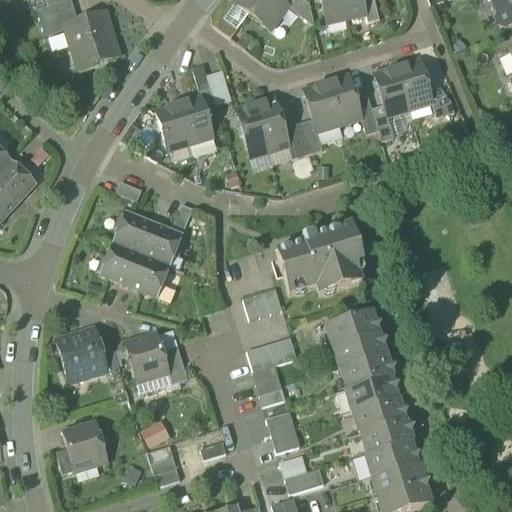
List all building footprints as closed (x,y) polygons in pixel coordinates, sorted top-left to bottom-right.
[(43,0),(47,11),(70,4),(68,0),(43,0)] [(233,8),(234,9),(247,19),(268,34),(285,11),(286,10),(273,0),(272,0),(239,0),(233,8)] [(285,11),(313,31),(308,9),(296,0),(272,0),(273,0),(286,10),(285,11)] [(325,27),(344,23),(339,0),(315,0),(317,7),(320,8),(325,27)] [(339,0),(344,23),(364,18),(361,4),(360,0),(339,0)] [(497,29),(502,32),(511,27),(511,0),(495,0),(491,2),(491,3),(497,17),(494,21),(497,29)] [(211,30),(230,44),(237,34),(236,34),(223,24),(234,9),(233,8),(224,1),(209,21),(211,30)] [(364,18),(367,28),(378,25),(373,2),(361,4),(364,18)] [(76,26),(70,4),(47,11),(35,15),(43,41),(66,35),(64,29),(76,26)] [(236,34),(247,19),(234,9),(223,24),(236,34)] [(66,35),(78,73),(117,61),(104,17),(76,26),(64,29),(66,35)] [(511,56),(497,62),(505,81),(511,79),(511,81),(511,56)] [(419,67),(396,74),(408,114),(430,107),(431,107),(428,97),(419,67)] [(198,96),(209,93),(205,81),(202,70),(191,73),(198,96)] [(395,118),(408,114),(396,74),(373,81),(382,111),(385,121),(386,121),(395,118)] [(221,76),(205,81),(209,93),(215,111),(230,106),(221,76)] [(348,82),(325,89),(337,129),(359,123),(360,122),(355,105),(348,82)] [(315,136),(337,129),(325,89),(302,96),(311,125),(314,136),(315,136)] [(430,107),(435,124),(453,119),(450,107),(439,93),(428,97),(431,107),(430,107)] [(364,140),(377,136),(370,114),(366,101),(355,105),(360,122),(359,123),(364,140)] [(200,103),(177,110),(189,150),(212,143),(200,103)] [(274,104),(254,110),(268,156),(287,150),(282,133),(282,130),(284,128),(281,119),(278,118),(274,104)] [(167,157),(189,150),(177,110),(154,117),(166,157),(167,157)] [(249,162),(268,156),(254,110),(235,116),(239,130),(237,132),(239,141),(243,142),(249,162)] [(382,111),(370,114),(377,136),(380,147),(392,143),(386,121),(385,121),(382,111)] [(402,141),(395,118),(386,121),(392,143),(402,141)] [(311,125),(299,128),(309,159),(321,156),(320,150),(315,136),(314,136),(311,125)] [(291,165),(309,159),(299,128),(282,133),(287,150),(291,165)] [(119,147),(137,157),(143,147),(135,143),(140,135),(130,129),(119,147)] [(341,144),(337,129),(315,136),(320,150),(341,144)] [(212,143),(189,150),(192,161),(193,163),(216,156),(212,143)] [(189,150),(167,157),(171,168),(192,161),(189,150)] [(287,150),(268,156),(272,170),(291,165),(287,150)] [(253,176),(272,170),(268,156),(249,162),(253,176)] [(0,227),(35,190),(0,157),(0,227)] [(115,198),(136,207),(141,196),(119,187),(115,198)] [(171,232),(182,237),(192,215),(181,210),(171,232)] [(99,281),(155,304),(160,291),(181,240),(125,217),(99,281)] [(315,291),(318,300),(323,298),(321,294),(332,291),(334,295),(360,287),(354,267),(361,265),(350,229),(337,232),(334,231),(329,232),(327,235),(314,239),(313,238),(300,242),(302,247),(288,251),(285,250),(280,251),(278,254),(275,255),(288,299),(293,298),(292,294),(303,291),(304,294),(315,291)] [(174,296),(160,291),(155,304),(169,309),(174,296)] [(193,298),(200,320),(223,313),(216,291),(193,298)] [(242,305),(248,326),(281,316),(274,295),(242,305)] [(332,353),(333,353),(333,352),(376,339),(375,336),(378,330),(372,326),(369,317),(325,330),(332,353)] [(55,347),(66,383),(81,379),(83,382),(105,376),(106,375),(99,352),(94,335),(55,347)] [(156,340),(161,355),(176,350),(171,335),(156,340)] [(340,375),(341,375),(340,374),(383,361),(381,352),(384,346),(378,343),(377,338),(376,339),(333,352),(333,353),(340,375)] [(123,350),(135,388),(166,378),(167,378),(161,355),(156,340),(123,350)] [(245,357),(252,378),(274,371),(296,365),(289,343),(245,357)] [(105,376),(106,379),(118,376),(110,349),(99,352),(106,375),(105,376)] [(166,378),(170,390),(186,385),(176,350),(161,355),(167,378),(166,378)] [(341,375),(347,395),(389,383),(391,383),(390,379),(393,372),(387,369),(384,360),(383,361),(340,374),(341,375)] [(251,378),(254,390),(277,383),(274,371),(252,378),(251,378)] [(166,378),(135,388),(139,400),(170,390),(166,378)] [(68,387),(83,382),(81,379),(66,383),(68,387)] [(281,394),(277,383),(254,390),(258,401),(281,394)] [(352,419),(353,419),(352,417),(395,404),(393,396),(396,390),(390,386),(389,383),(347,395),(345,396),(351,417),(352,419)] [(284,406),(281,394),(258,401),(261,413),(284,406)] [(351,417),(345,396),(332,400),(339,421),(351,417)] [(359,439),(360,439),(403,426),(402,422),(405,416),(399,413),(396,404),(395,404),(352,417),(353,419),(359,439)] [(265,425),(270,442),(293,435),(288,418),(265,425)] [(360,439),(366,459),(367,460),(409,448),(411,448),(408,439),(411,432),(405,429),(404,425),(403,426),(360,439)] [(159,426),(138,437),(148,455),(169,444),(159,426)] [(85,469),(86,473),(95,470),(106,467),(95,429),(62,438),(66,454),(72,473),(85,469)] [(298,453),(293,435),(270,442),(275,459),(298,453)] [(198,455),(202,466),(225,459),(221,448),(198,455)] [(371,483),(372,483),(372,482),(415,469),(414,466),(417,459),(411,456),(409,448),(367,460),(366,459),(364,460),(365,461),(371,483)] [(145,458),(149,470),(172,463),(169,451),(145,458)] [(55,458),(61,480),(73,476),(72,473),(66,454),(55,458)] [(278,468),(280,474),(303,467),(301,461),(278,468)] [(371,483),(365,461),(351,465),(358,487),(371,483)] [(149,470),(153,481),(176,474),(172,463),(149,470)] [(280,474),(284,485),(306,479),(303,467),(280,474)] [(416,469),(415,469),(372,482),(372,483),(380,511),(416,511),(428,509),(423,494),(427,487),(420,483),(416,469)] [(98,481),(95,470),(86,473),(74,477),(77,488),(98,481)] [(128,470),(121,487),(134,493),(141,476),(128,470)] [(179,486),(176,474),(153,481),(156,492),(179,486)] [(306,479),(284,485),(288,501),(323,491),(318,475),(306,479)]
